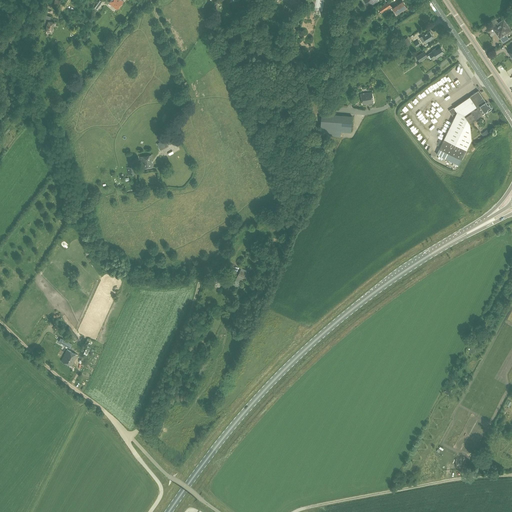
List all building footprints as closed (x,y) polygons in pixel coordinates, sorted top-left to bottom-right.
[(111,0),(109,3),(117,9),(123,0),(111,0)] [(361,0),(367,8),(371,5),(375,3),(379,0),(361,0)] [(392,6),(398,14),(407,7),(401,0),(399,2),(398,1),(395,3),(396,4),(392,6)] [(294,9),(296,4),(288,1),(286,6),(294,9)] [(378,8),(382,13),(391,6),(388,1),(378,8)] [(209,12),(213,14),(215,11),(219,5),(216,2),(212,8),(211,8),(209,12)] [(46,31),(50,32),(50,31),(52,32),(54,22),(50,21),(51,17),(45,15),(44,21),(42,21),(42,22),(47,23),(45,30),(47,30),(46,31)] [(500,38),(503,42),(508,38),(506,34),(511,30),(504,19),(498,23),(495,19),(490,22),(493,27),(492,27),(500,38)] [(420,38),(423,42),(426,40),(427,42),(434,37),(429,31),(426,33),(426,32),(422,34),(423,36),(420,38)] [(402,41),(406,47),(412,43),(408,37),(402,41)] [(429,54),(433,59),(437,57),(445,52),(440,45),(436,48),(433,50),(433,51),(429,54)] [(416,57),(420,62),(428,56),(425,51),(416,57)] [(453,82),(445,86),(443,82),(424,92),(427,97),(444,88),(446,93),(454,89),(453,88),(455,87),(453,82)] [(437,154),(459,165),(471,139),(470,123),(485,113),(485,112),(488,110),(488,111),(492,109),(489,104),(488,104),(479,90),(449,110),(454,118),(437,154)] [(316,101),(326,103),(328,94),(318,92),(316,101)] [(361,94),(362,105),(374,103),(372,92),(361,94)] [(321,136),(340,137),(341,132),(351,133),(352,116),(322,113),(321,136)] [(157,143),(160,151),(169,147),(165,139),(157,143)] [(326,148),(331,150),(334,141),(329,139),(326,148)] [(140,157),(142,169),(153,167),(152,155),(140,157)] [(127,167),(128,175),(136,174),(134,166),(127,167)] [(215,271),(210,283),(220,287),(224,275),(215,271)] [(240,271),(238,276),(246,280),(249,275),(246,273),(240,271)] [(242,279),(237,276),(233,285),(238,287),(242,279)] [(58,332),(63,334),(66,327),(61,325),(58,332)] [(69,333),(75,340),(77,339),(68,327),(66,329),(69,333)] [(84,354),(87,355),(94,341),(90,339),(88,338),(84,344),(88,346),(84,354)] [(60,343),(69,348),(72,344),(62,339),(60,343)] [(61,361),(71,366),(77,355),(67,349),(61,361)]
